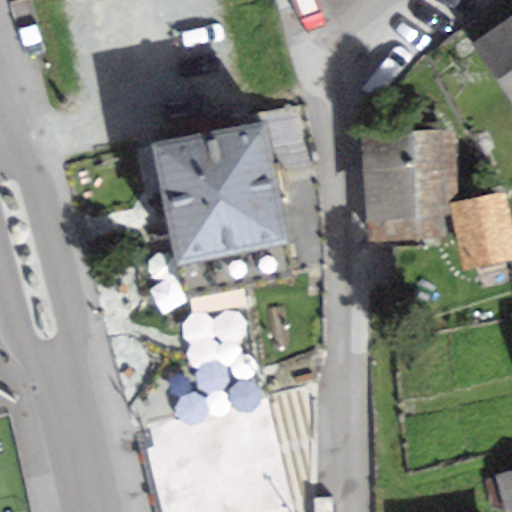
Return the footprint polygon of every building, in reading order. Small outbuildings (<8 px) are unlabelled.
[(511,18),(470,50),(511,108),(511,18)] [(265,127),(150,151),(176,276),(291,252),(282,209),(287,208),(283,188),(278,167),(274,168),(265,127)] [(453,136),(364,140),(369,244),(458,239),(453,136)] [(511,239),(504,206),(466,215),(477,262),(511,253),(511,239)] [(511,511),(511,477),(495,483),(504,511),(511,511)]
